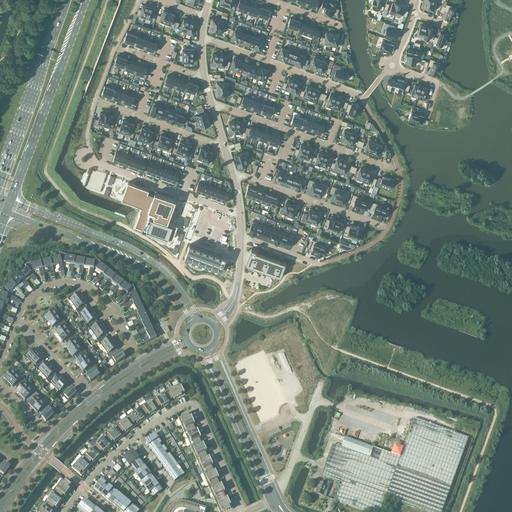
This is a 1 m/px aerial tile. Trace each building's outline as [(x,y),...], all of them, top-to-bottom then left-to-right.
[(231,8),(234,9),(236,3),(233,2),(233,0),(227,0),(226,5),(231,7),(231,8)] [(318,0),(313,0),(311,7),(313,8),(316,9),(319,0),(318,0)] [(323,0),(321,7),(326,9),(325,13),(332,16),(333,15),(336,17),(339,10),(335,9),(337,5),(329,2),(323,0)] [(373,5),(372,9),(382,12),(384,7),(381,5),(382,0),(373,0),(372,4),(373,5)] [(240,1),(237,9),(242,11),(244,7),(245,3),(243,2),(240,1)] [(423,4),(422,8),(436,10),(437,4),(423,1),(423,2),(423,4)] [(393,3),(389,14),(394,16),(399,4),(395,2),(394,3),(393,3)] [(244,7),(242,11),(247,13),(250,4),(247,3),(245,3),(244,7)] [(139,9),(137,15),(140,16),(140,17),(145,19),(149,5),(145,4),(145,5),(143,5),(142,10),(139,9)] [(250,4),(247,13),(252,15),(254,10),(255,6),(253,6),(253,5),(250,4)] [(399,4),(394,16),(400,18),(404,7),(402,6),(403,5),(399,4)] [(445,7),(444,10),(447,11),(445,18),(452,20),(453,17),(454,17),(456,13),(455,12),(456,8),(446,4),(445,7)] [(149,5),(145,19),(151,20),(151,19),(154,20),(156,14),(153,13),(155,8),(153,8),(153,7),(149,5)] [(260,8),(258,15),(263,17),(264,13),(266,9),(265,8),(264,8),(261,7),(260,8)] [(264,13),(263,17),(268,19),(269,17),(271,12),(271,10),(268,9),(267,9),(266,9),(264,13)] [(158,15),(156,21),(159,23),(160,21),(165,22),(165,23),(169,13),(169,12),(163,10),(162,14),(162,15),(161,15),(161,16),(158,15)] [(165,22),(164,24),(173,28),(175,22),(172,21),(173,20),(173,19),(173,18),(175,15),(169,13),(165,23),(165,22)] [(222,27),(223,20),(220,20),(220,19),(216,18),(215,19),(211,18),(211,22),(212,22),(211,25),(222,27)] [(288,24),(287,26),(293,28),(296,19),(295,19),(294,19),(291,18),(290,19),(288,24)] [(184,19),(180,31),(186,33),(190,20),(187,19),(186,20),(184,19)] [(296,19),(293,28),(298,30),(300,23),(301,23),(301,21),(298,20),(297,20),(296,19)] [(190,20),(186,33),(192,35),(196,23),(194,23),(194,22),(190,20)] [(298,30),(297,31),(302,33),(305,25),(304,24),(303,24),(301,23),(300,23),(298,30)] [(395,26),(388,24),(384,35),(396,39),(398,31),(394,30),(395,26)] [(223,34),(224,27),(222,27),(211,25),(211,28),(210,28),(209,31),(223,34)] [(305,25),(302,33),(307,35),(311,26),(308,25),(307,25),(305,25)] [(418,34),(417,37),(422,39),(427,27),(426,27),(426,26),(423,25),(422,25),(421,25),(419,31),(418,30),(417,34),(418,34)] [(311,26),(307,35),(313,37),(316,28),(314,28),(314,27),(311,26)] [(427,27),(422,39),(428,41),(429,40),(432,41),(434,35),(431,34),(433,28),(428,26),(427,27)] [(232,40),(237,42),(241,32),(242,30),(236,28),(232,40)] [(316,28),(313,37),(318,39),(321,30),(318,29),(316,28)] [(127,32),(124,41),(129,43),(132,34),(127,32)] [(247,34),(241,32),(237,42),(243,44),(247,34)] [(322,37),(321,43),(324,44),(324,45),(331,46),(331,45),(333,33),(333,32),(329,32),(329,33),(326,32),(325,38),(322,37)] [(435,37),(433,43),(436,44),(436,45),(442,47),(444,41),(446,42),(448,35),(440,32),(438,38),(435,37)] [(333,33),(331,45),(332,45),(340,47),(341,40),(338,40),(340,33),(335,33),(334,33),(333,33)] [(132,34),(129,43),(134,45),(137,36),(132,34)] [(249,46),(252,36),(247,34),(243,44),(249,46)] [(137,36),(134,45),(139,46),(142,38),(137,36)] [(258,38),(252,36),(249,46),(254,48),(258,38)] [(254,48),(260,50),(265,38),(258,36),(258,38),(254,48)] [(382,41),(380,49),(383,50),(383,51),(387,52),(387,51),(391,53),(394,45),(388,43),(389,40),(383,37),(382,41)] [(142,38),(139,46),(144,48),(147,40),(142,38)] [(147,40),(144,48),(149,50),(153,42),(147,40)] [(153,42),(149,50),(155,52),(158,44),(153,42)] [(279,58),(284,60),(288,50),(282,48),(279,58)] [(294,52),(288,50),(284,60),(290,62),(294,52)] [(294,50),(294,52),(290,62),(296,64),(299,54),(300,54),(300,52),(294,50)] [(407,50),(406,55),(407,55),(407,56),(417,58),(419,59),(420,52),(407,50)] [(217,66),(220,54),(216,53),(215,54),(213,53),(211,65),(217,66)] [(224,54),(220,54),(217,66),(217,67),(224,68),(226,56),(223,55),(224,54)] [(305,56),(300,54),(299,54),(296,64),(302,66),(305,56)] [(117,55),(114,64),(120,66),(123,57),(117,55)] [(320,60),(321,58),(315,55),(313,60),(312,59),(310,64),(311,65),(310,68),(316,71),(320,59),(320,60)] [(406,57),(405,60),(406,60),(405,62),(412,63),(411,64),(415,65),(415,64),(416,64),(417,58),(407,56),(406,57)] [(123,57),(120,66),(124,67),(125,68),(128,61),(128,59),(123,57)] [(234,57),(230,67),(236,69),(236,70),(240,60),(234,57)] [(320,59),(316,71),(322,73),(324,69),(325,69),(326,65),(325,64),(326,62),(320,60),(320,59)] [(430,59),(428,65),(430,66),(431,66),(429,73),(431,73),(434,75),(434,74),(436,75),(437,72),(438,72),(440,67),(439,67),(441,63),(431,60),(430,59)] [(242,72),(245,62),(240,60),(236,70),(236,69),(235,71),(241,74),(242,72)] [(124,67),(124,69),(129,71),(132,62),(128,61),(125,68),(124,67)] [(132,62),(129,71),(134,73),(137,64),(132,62)] [(247,74),(251,64),(245,62),(242,72),(247,74)] [(137,64),(134,73),(139,74),(142,66),(137,64)] [(257,66),(251,64),(247,74),(253,76),(257,66)] [(334,64),(331,73),(335,74),(334,76),(334,77),(345,81),(346,79),(346,80),(348,76),(347,75),(348,73),(339,70),(340,67),(334,64)] [(142,66),(139,74),(145,76),(148,68),(142,66)] [(258,80),(262,68),(257,66),(253,76),(252,78),(258,80)] [(268,70),(262,68),(258,80),(264,82),(268,70)] [(167,75),(164,84),(170,86),(173,77),(167,75)] [(173,77),(170,86),(175,87),(178,79),(173,77)] [(295,79),(291,78),(291,79),(289,78),(287,83),(284,82),(282,88),(285,89),(284,90),(290,92),(291,90),(295,79)] [(390,78),(388,86),(389,86),(388,87),(394,89),(394,87),(396,88),(395,89),(403,91),(402,95),(406,84),(403,83),(404,81),(398,80),(398,81),(396,81),(396,80),(390,78)] [(178,79),(175,87),(180,89),(183,81),(178,79)] [(299,81),(295,79),(291,90),(296,92),(296,93),(299,94),(301,88),(298,87),(300,82),(298,82),(299,81)] [(183,81),(180,89),(185,91),(186,90),(185,90),(188,83),(183,81)] [(188,83),(185,90),(186,90),(190,92),(193,83),(188,81),(188,83)] [(193,83),(190,92),(196,93),(199,85),(193,83)] [(415,85),(411,96),(417,98),(421,86),(417,84),(417,85),(415,85)] [(105,86),(102,94),(107,96),(110,88),(105,86)] [(313,87),(308,86),(308,87),(306,86),(305,91),(302,90),(299,98),(307,101),(308,100),(312,88),(313,88),(313,87)] [(421,86),(417,98),(426,101),(428,95),(425,94),(428,88),(421,86)] [(115,90),(110,88),(107,97),(112,98),(115,90)] [(312,88),(308,100),(314,103),(319,90),(313,88),(312,88)] [(120,92),(115,90),(112,98),(117,100),(120,92)] [(125,94),(120,92),(117,100),(122,102),(125,94)] [(130,96),(125,94),(122,102),(127,104),(130,96)] [(337,96),(331,94),(326,105),(333,107),(337,96)] [(136,97),(130,96),(127,104),(133,106),(136,97)] [(241,105),(246,107),(249,98),(244,96),(241,105)] [(337,96),(333,107),(339,110),(343,98),(338,97),(337,96)] [(254,100),(249,98),(246,107),(251,109),(254,100)] [(251,109),(256,110),(259,102),(254,100),(251,109)] [(150,113),(156,115),(160,104),(154,102),(150,113)] [(264,104),(259,102),(256,110),(261,112),(264,104)] [(352,105),(349,104),(346,111),(349,112),(349,113),(356,115),(357,111),(359,112),(361,107),(359,107),(360,105),(355,103),(355,104),(352,103),(352,105)] [(156,115),(161,117),(165,106),(160,104),(156,115)] [(264,104),(261,112),(266,114),(269,106),(264,104)] [(161,117),(166,119),(170,108),(165,106),(161,117)] [(266,114),(272,116),(275,108),(269,106),(266,114)] [(171,121),(175,110),(170,108),(166,119),(171,121)] [(412,112),(409,120),(417,123),(418,121),(423,123),(425,117),(419,115),(420,112),(412,109),(411,112),(412,112)] [(179,114),(180,112),(175,110),(171,121),(174,122),(176,123),(179,114)] [(94,125),(103,127),(106,114),(103,113),(100,112),(99,120),(96,119),(94,125)] [(194,116),(196,122),(209,118),(208,115),(207,112),(194,116)] [(110,115),(106,114),(103,127),(113,129),(114,123),(111,122),(113,115),(110,115)] [(176,123),(181,124),(184,116),(179,114),(176,123)] [(294,115),(291,123),(296,125),(299,117),(294,115)] [(296,125),(301,127),(304,118),(299,117),(296,125)] [(210,126),(210,124),(211,124),(210,121),(209,118),(196,122),(198,128),(206,126),(206,127),(210,126)] [(309,120),(304,118),(301,127),(306,129),(309,120)] [(125,132),(129,122),(123,120),(120,127),(118,126),(116,131),(119,132),(119,130),(125,132)] [(306,129),(311,131),(314,122),(309,120),(306,129)] [(124,134),(133,138),(135,132),(132,131),(134,124),(129,122),(125,132),(124,134)] [(320,124),(314,122),(311,131),(316,132),(320,124)] [(316,132),(322,134),(325,126),(320,124),(316,132)] [(248,134),(248,135),(253,137),(256,128),(251,126),(250,128),(248,134)] [(134,139),(143,142),(148,129),(145,127),(145,129),(142,128),(139,134),(136,133),(134,139)] [(253,137),(258,139),(261,130),(256,128),(253,137)] [(148,129),(143,142),(151,145),(154,140),(151,139),(153,132),(150,131),(151,130),(148,129)] [(266,132),(261,130),(258,139),(263,140),(266,132)] [(346,143),(347,143),(351,132),(350,132),(344,130),(340,141),(345,143),(346,143)] [(351,145),(351,144),(353,145),(358,133),(351,130),(350,132),(351,132),(347,143),(351,145)] [(263,140),(268,142),(271,134),(266,132),(263,140)] [(276,136),(271,134),(268,142),(273,144),(276,136)] [(162,149),(167,137),(161,135),(158,141),(156,140),(153,146),(162,149)] [(273,144),(278,146),(281,138),(276,136),(273,144)] [(162,149),(170,152),(173,147),(170,146),(172,139),(167,137),(162,149)] [(375,141),(376,140),(369,138),(365,150),(367,151),(367,152),(371,153),(375,141)] [(181,156),(186,143),(183,141),(183,143),(180,142),(177,148),(175,147),(172,153),(181,156)] [(375,141),(371,153),(373,154),(377,156),(381,144),(375,141)] [(181,156),(190,159),(192,154),(189,153),(191,146),(189,145),(189,144),(186,143),(181,156)] [(307,145),(303,144),(303,145),(301,145),(299,150),(296,148),(294,154),(297,155),(297,156),(302,158),(307,145)] [(311,147),(307,145),(302,158),(308,161),(308,160),(311,161),(313,155),(310,154),(312,149),(310,148),(311,147)] [(197,158),(203,160),(207,150),(204,149),(201,148),(198,155),(196,154),(194,159),(196,160),(197,158)] [(202,162),(211,166),(213,160),(210,159),(213,152),(210,151),(207,150),(203,160),(202,162)] [(236,161),(247,158),(245,152),(234,155),(235,158),(236,161)] [(315,164),(314,164),(320,167),(325,154),(321,152),(321,153),(319,153),(317,158),(314,157),(312,162),(315,164)] [(118,163),(121,155),(116,153),(113,161),(118,163)] [(320,166),(329,169),(331,163),(328,162),(330,157),(328,156),(329,155),(325,154),(320,167),(320,166)] [(121,155),(118,163),(123,165),(126,156),(121,155)] [(123,165),(128,167),(131,158),(126,156),(123,165)] [(247,158),(236,161),(237,164),(238,167),(239,167),(240,168),(243,167),(243,166),(251,163),(249,157),(247,158)] [(131,158),(128,167),(133,169),(136,160),(131,158)] [(344,159),(339,158),(339,159),(337,158),(335,163),(333,162),(330,170),(338,173),(339,172),(344,160),(344,159)] [(133,169),(138,171),(141,162),(136,160),(133,169)] [(344,160),(339,172),(345,175),(349,162),(344,160)] [(138,171),(144,173),(147,164),(141,162),(138,171)] [(148,163),(145,172),(151,174),(154,165),(148,163)] [(154,165),(151,174),(156,176),(159,167),(154,165)] [(159,167),(156,176),(161,177),(164,169),(159,167)] [(274,180),(280,182),(284,172),(279,170),(279,169),(276,168),(273,175),(276,176),(274,180)] [(367,169),(363,168),(362,169),(360,168),(357,178),(363,180),(367,169)] [(164,169),(161,177),(166,179),(169,171),(164,169)] [(362,182),(368,184),(369,183),(375,185),(377,179),(374,178),(371,177),(373,171),(369,170),(367,169),(363,180),(362,182)] [(169,171),(166,179),(171,181),(174,173),(169,171)] [(280,182),(285,184),(289,174),(284,172),(280,182)] [(174,173),(171,182),(176,183),(179,175),(174,173)] [(292,181),(294,176),(289,174),(285,184),(290,186),(292,181)] [(295,188),(299,178),(294,176),(292,181),(290,186),(295,188)] [(394,180),(383,176),(382,179),(379,178),(376,185),(382,187),(383,184),(392,188),(392,186),(393,186),(395,182),(394,182),(394,180)] [(295,188),(294,189),(298,191),(299,190),(300,190),(302,186),(305,187),(307,180),(304,179),(299,178),(295,188)] [(310,180),(307,186),(308,186),(311,187),(309,194),(312,195),(313,194),(315,195),(319,183),(314,181),(310,180)] [(128,181),(121,199),(142,207),(135,225),(173,239),(178,225),(168,221),(176,200),(152,191),(151,193),(148,192),(149,189),(128,181)] [(201,193),(204,185),(198,183),(195,191),(201,193)] [(319,183),(315,195),(317,196),(317,197),(320,198),(323,191),(327,193),(329,187),(319,183)] [(209,187),(204,185),(201,193),(206,195),(209,187)] [(342,190),(333,186),(330,193),(331,193),(334,194),(331,200),(335,201),(337,201),(342,190)] [(214,189),(209,187),(206,195),(211,197),(214,189)] [(245,196),(250,198),(253,189),(248,187),(245,196)] [(219,190),(214,189),(211,197),(216,199),(219,190)] [(250,198),(255,200),(258,191),(253,189),(250,198)] [(224,192),(219,190),(216,199),(221,201),(224,192)] [(350,193),(347,192),(342,190),(337,201),(340,202),(339,203),(343,204),(345,198),(348,199),(350,193)] [(255,200),(260,202),(263,193),(258,191),(255,200)] [(221,201),(226,203),(229,194),(224,192),(221,201)] [(260,202),(265,203),(269,195),(263,193),(260,202)] [(265,203),(271,205),(274,197),(269,195),(265,203)] [(358,210),(361,200),(362,200),(362,198),(354,195),(350,205),(353,206),(352,208),(358,210)] [(271,205),(276,207),(279,199),(274,197),(271,205)] [(362,200),(361,200),(358,210),(364,212),(364,210),(367,211),(370,203),(362,200)] [(288,214),(291,205),(289,204),(289,203),(286,202),(284,208),(281,207),(279,213),(282,214),(283,212),(288,214)] [(370,212),(373,213),(372,216),(378,218),(381,208),(382,206),(373,203),(370,212)] [(288,214),(287,216),(297,220),(300,212),(299,212),(296,211),(297,206),(294,205),(294,206),(291,205),(288,214)] [(381,208),(378,218),(383,220),(384,217),(387,219),(390,211),(381,208)] [(305,223),(305,221),(311,223),(315,212),(313,211),(313,210),(310,209),(307,215),(304,214),(303,214),(301,221),(305,223)] [(311,223),(319,227),(321,220),(319,219),(321,213),(318,212),(317,212),(315,212),(311,223)] [(331,217),(330,220),(327,219),(325,225),(323,229),(332,232),(336,220),(335,219),(335,218),(331,217)] [(342,222),(336,220),(332,232),(338,234),(339,230),(342,231),(344,225),(341,224),(342,222)] [(258,224),(253,222),(249,233),(254,235),(258,224)] [(263,225),(258,224),(254,235),(259,237),(261,232),(263,225)] [(261,232),(259,237),(264,238),(266,234),(268,227),(263,225),(261,232)] [(352,239),(356,227),(351,225),(350,227),(347,226),(343,236),(352,239)] [(273,229),(268,227),(266,234),(264,238),(269,240),(273,229)] [(362,229),(356,227),(352,239),(358,241),(359,239),(363,240),(365,235),(360,233),(362,229)] [(273,229),(269,240),(274,242),(278,231),(273,229)] [(283,233),(278,231),(274,242),(279,244),(283,233)] [(283,233),(279,244),(284,246),(288,237),(289,235),(283,233)] [(284,246),(290,248),(293,239),(288,237),(284,246)] [(321,243),(312,239),(309,249),(312,250),(311,252),(317,254),(321,243)] [(326,245),(321,243),(317,254),(322,256),(324,252),(328,253),(330,248),(326,247),(326,245)] [(190,244),(185,258),(221,271),(226,257),(190,244)] [(246,263),(245,265),(263,271),(269,273),(275,275),(281,278),(285,265),(286,263),(255,252),(256,251),(251,249),(250,252),(250,253),(246,262),(246,263)] [(60,257),(61,261),(62,261),(71,263),(69,273),(72,274),(75,264),(74,264),(75,258),(59,255),(60,257)] [(50,260),(52,266),(52,265),(58,264),(61,273),(65,272),(62,261),(61,261),(60,257),(50,260)] [(74,264),(75,264),(81,265),(78,275),(82,276),(84,266),(85,260),(75,258),(74,264)] [(41,262),(42,268),(43,268),(49,266),(51,276),(55,275),(52,265),(52,266),(50,260),(41,262)] [(95,262),(85,260),(84,266),(90,268),(88,277),(92,278),(94,267),(95,262)] [(94,267),(102,273),(95,280),(99,283),(105,275),(104,275),(108,270),(95,260),(95,262),(94,267)] [(30,271),(39,269),(41,278),(45,277),(43,268),(42,268),(41,262),(25,266),(27,268),(30,271)] [(27,268),(19,275),(23,279),(24,279),(28,275),(35,282),(38,280),(30,271),(27,268)] [(112,281),(116,276),(108,270),(104,275),(105,275),(109,279),(103,286),(106,289),(112,281)] [(23,279),(19,275),(12,281),(16,286),(21,282),(27,289),(30,286),(24,279),(23,279)] [(112,281),(117,285),(111,293),(114,295),(120,288),(120,287),(124,282),(116,276),(112,281)] [(0,291),(0,292),(6,295),(6,294),(13,288),(20,296),(23,293),(16,286),(12,281),(0,291)] [(131,289),(124,282),(120,287),(120,288),(125,291),(119,299),(122,301),(129,293),(129,292),(132,289),(131,289)] [(132,289),(129,292),(129,293),(133,301),(124,305),(126,309),(134,304),(140,302),(133,287),(131,289),(132,289)] [(78,295),(76,292),(67,299),(69,302),(70,301),(73,306),(83,299),(80,293),(78,295)] [(0,297),(0,303),(4,305),(4,304),(6,299),(15,302),(17,299),(6,294),(6,295),(2,293),(0,297)] [(86,302),(83,299),(73,306),(76,310),(75,311),(78,314),(87,307),(85,305),(87,303),(85,302),(86,302)] [(138,313),(144,311),(140,302),(134,304),(137,310),(128,314),(130,318),(139,314),(138,313)] [(4,305),(0,303),(0,313),(0,314),(0,313),(3,308),(12,311),(13,308),(4,304),(4,305)] [(88,309),(87,307),(78,314),(80,316),(84,320),(94,313),(90,308),(88,309)] [(56,311),(54,308),(45,314),(47,316),(45,318),(49,323),(58,317),(59,316),(55,311),(56,311)] [(138,313),(139,314),(141,319),(132,323),(134,327),(143,323),(143,322),(148,320),(144,311),(138,313)] [(96,316),(94,313),(84,320),(87,325),(86,325),(88,328),(97,322),(95,319),(97,318),(96,317),(96,316)] [(59,316),(58,317),(49,323),(51,326),(52,328),(54,326),(56,329),(65,323),(63,320),(62,320),(59,316)] [(152,329),(148,320),(143,322),(143,323),(145,328),(136,332),(138,336),(147,332),(147,331),(152,329)] [(99,324),(97,322),(88,328),(90,331),(91,331),(94,335),(104,328),(101,323),(99,324)] [(67,325),(65,323),(56,329),(57,331),(55,332),(59,338),(69,331),(66,326),(67,325)] [(106,331),(104,328),(94,335),(97,339),(96,340),(98,343),(107,337),(106,334),(107,333),(106,331)] [(147,331),(147,332),(149,337),(141,341),(142,345),(157,338),(152,329),(147,331)] [(72,335),(69,331),(59,338),(61,341),(62,342),(64,341),(66,344),(75,337),(73,334),(72,335)] [(77,340),(75,337),(66,344),(67,346),(66,347),(69,352),(79,345),(76,341),(77,340)] [(109,339),(107,337),(98,343),(100,346),(101,345),(104,350),(114,343),(111,338),(109,339)] [(114,343),(104,350),(107,354),(106,355),(109,358),(118,351),(116,349),(118,348),(116,346),(117,346),(114,343)] [(82,350),(79,345),(69,352),(71,356),(72,355),(73,357),(74,356),(76,358),(85,352),(83,349),(82,350)] [(33,351),(31,349),(23,356),(26,359),(26,358),(30,362),(39,354),(35,349),(33,351)] [(119,354),(118,351),(109,358),(110,361),(111,360),(115,365),(125,358),(121,353),(119,354)] [(87,355),(85,352),(76,358),(78,361),(76,362),(80,367),(90,360),(86,356),(87,355)] [(42,357),(39,354),(30,362),(34,366),(33,367),(36,370),(44,362),(42,360),(43,358),(42,357)] [(87,373),(96,367),(94,364),(93,364),(90,360),(80,367),(82,370),(83,372),(85,371),(87,373)] [(45,364),(44,362),(36,370),(38,372),(39,371),(43,375),(52,367),(47,362),(45,364)] [(14,370),(12,367),(4,375),(6,377),(4,378),(8,383),(17,374),(14,370)] [(55,371),(52,367),(43,375),(46,379),(45,380),(48,383),(56,375),(54,373),(55,371)] [(96,367),(87,373),(88,376),(87,377),(90,382),(100,375),(97,370),(98,370),(96,367)] [(21,378),(17,374),(8,383),(11,386),(13,387),(14,386),(16,388),(24,380),(22,378),(21,378)] [(58,377),(56,375),(48,383),(50,385),(51,384),(55,388),(64,380),(60,375),(58,377)] [(27,383),(24,380),(16,388),(18,390),(16,391),(21,396),(30,388),(26,384),(27,383)] [(67,383),(64,380),(55,388),(59,392),(58,393),(60,396),(68,388),(66,386),(68,384),(66,383),(67,383)] [(179,384),(172,388),(178,399),(185,396),(179,384)] [(33,391),(30,388),(21,396),(23,399),(24,399),(25,400),(26,399),(28,401),(37,393),(34,391),(33,391)] [(68,388),(60,396),(63,398),(63,397),(67,402),(76,393),(72,389),(70,390),(68,388)] [(165,391),(172,403),(178,399),(172,388),(165,391)] [(165,391),(159,395),(166,406),(172,403),(165,391)] [(39,396),(37,393),(28,401),(30,403),(29,405),(33,409),(42,401),(38,397),(39,396)] [(159,395),(152,399),(159,410),(166,406),(159,395)] [(152,399),(146,403),(153,414),(159,410),(152,399)] [(46,405),(42,401),(33,409),(36,412),(37,413),(39,412),(41,414),(49,406),(46,404),(46,405)] [(146,403),(140,407),(147,418),(153,414),(146,403)] [(51,409),(49,406),(41,414),(43,416),(41,418),(46,422),(55,414),(51,410),(51,409)] [(140,407),(133,412),(141,422),(147,418),(140,407)] [(133,412),(127,416),(135,427),(141,422),(133,412)] [(178,419),(181,426),(193,421),(190,414),(178,419)] [(127,416),(121,421),(129,431),(135,427),(127,416)] [(424,511),(441,511),(468,439),(414,419),(403,448),(397,446),(393,448),(391,454),(381,451),(345,438),(342,448),(333,445),(322,475),(340,482),(334,500),(367,511),(379,511),(384,497),(424,511)] [(121,421),(115,425),(124,436),(129,431),(121,421)] [(181,426),(184,433),(196,427),(193,421),(181,426)] [(115,425),(109,430),(118,440),(124,436),(115,425)] [(184,433),(187,440),(199,434),(196,427),(184,433)] [(109,430),(104,435),(112,445),(118,440),(109,430)] [(187,440),(190,446),(202,441),(199,434),(187,440)] [(104,435),(98,440),(107,450),(112,445),(104,435)] [(148,446),(158,439),(155,435),(145,442),(148,446)] [(158,439),(148,446),(151,450),(161,443),(158,439)] [(98,440),(93,446),(102,455),(107,450),(98,440)] [(190,446),(193,453),(205,448),(202,441),(190,446)] [(161,443),(151,450),(154,454),(164,447),(161,443)] [(93,446),(87,451),(97,460),(102,455),(93,446)] [(154,454),(157,458),(166,451),(164,447),(154,454)] [(193,453),(196,460),(208,455),(205,448),(193,453)] [(87,451),(82,456),(91,465),(97,460),(87,451)] [(123,458),(126,463),(136,456),(133,451),(123,458)] [(167,456),(164,453),(157,458),(160,462),(167,456)] [(172,459),(169,455),(160,462),(163,466),(172,459)] [(196,460),(199,467),(211,461),(208,455),(196,460)] [(82,456),(77,462),(86,471),(91,465),(82,456)] [(136,456),(126,463),(129,466),(139,460),(136,456)] [(175,463),(172,459),(163,466),(166,469),(175,463)] [(131,465),(134,469),(141,463),(139,460),(129,466),(129,467),(131,465)] [(199,467),(202,473),(214,468),(211,461),(199,467)] [(86,471),(77,462),(71,468),(81,477),(86,471)] [(0,473),(3,476),(9,467),(4,464),(3,465),(0,464),(0,463),(0,473)] [(135,474),(144,467),(141,463),(134,469),(137,472),(135,474)] [(166,469),(169,473),(178,467),(175,463),(166,469)] [(147,471),(144,467),(135,474),(138,478),(147,471)] [(181,470),(178,467),(169,473),(171,477),(181,470)] [(202,473),(205,480),(217,475),(214,468),(202,473)] [(109,472),(114,476),(116,478),(118,476),(112,470),(109,472)] [(181,470),(171,477),(175,481),(184,475),(181,470)] [(150,475),(147,471),(138,478),(141,482),(150,475)] [(141,482),(144,486),(153,479),(150,475),(141,482)] [(205,480),(208,487),(220,482),(217,475),(205,480)] [(62,479),(57,485),(68,493),(72,487),(62,479)] [(144,486),(146,490),(156,483),(153,479),(144,486)] [(94,489),(98,492),(105,483),(101,480),(94,489)] [(323,480),(322,484),(319,483),(315,493),(323,496),(325,492),(327,493),(331,483),(323,480)] [(208,487),(211,494),(223,488),(220,482),(208,487)] [(105,484),(105,483),(98,492),(102,495),(107,488),(104,486),(105,484)] [(146,490),(149,494),(158,487),(156,483),(146,490)] [(57,485),(53,491),(63,499),(68,493),(57,485)] [(113,490),(109,486),(107,488),(102,495),(105,498),(113,490)] [(158,487),(149,494),(151,492),(154,496),(162,491),(158,487)] [(211,494),(217,507),(219,511),(226,511),(233,509),(223,488),(211,494)] [(116,493),(113,490),(105,498),(109,501),(116,493)] [(53,491),(48,497),(59,505),(63,499),(53,491)] [(109,501),(113,505),(120,496),(116,493),(109,501)] [(113,505),(116,508),(124,499),(120,496),(113,505)] [(48,497),(44,503),(55,511),(59,505),(48,497)] [(116,508),(120,511),(127,502),(124,499),(116,508)] [(81,511),(89,503),(85,500),(77,509),(81,511)] [(207,507),(187,501),(185,501),(184,501),(182,501),(181,501),(179,501),(178,501),(176,502),(175,502),(173,503),(172,504),(171,505),(170,506),(168,507),(167,508),(167,509),(166,511),(165,511),(208,511),(209,511),(209,510),(209,509),(208,508),(207,507)] [(120,511),(121,511),(125,511),(131,505),(127,502),(120,511)] [(53,511),(55,511),(44,503),(40,509),(43,511),(53,511)] [(81,511),(87,511),(93,506),(89,503),(81,511)]
